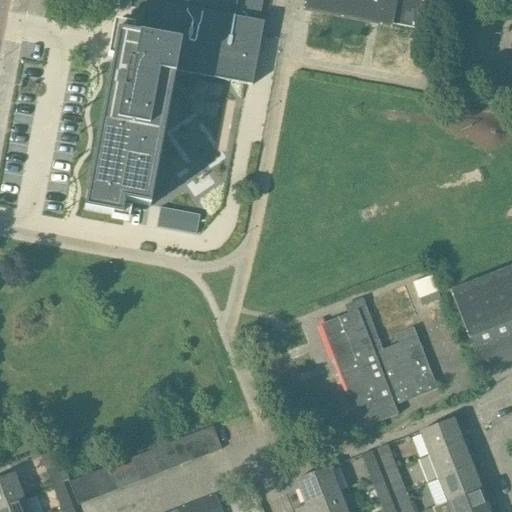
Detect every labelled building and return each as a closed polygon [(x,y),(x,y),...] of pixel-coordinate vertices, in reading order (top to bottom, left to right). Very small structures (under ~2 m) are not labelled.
[(119,31),(85,209),(121,216),(124,201),(150,206),(175,71),(252,85),(264,24),(258,22),(262,0),(137,0),(137,1),(147,2),(140,36),(119,31)] [(313,0),(312,9),(426,30),(431,0),(313,0)] [(45,58),(45,40),(23,40),(23,57),(45,58)] [(160,208),(156,228),(195,235),(199,216),(160,208)] [(511,266),(450,291),(469,339),(470,339),(483,373),(511,361),(511,266)] [(424,297),(437,292),(431,276),(418,281),(413,283),(420,299),(424,297)] [(346,306),(349,314),(321,325),(361,430),(399,415),(395,407),(438,390),(418,337),(414,328),(396,334),(400,344),(383,350),(367,307),(363,299),(346,306)] [(420,433),(429,456),(463,443),(454,420),(420,433)] [(214,428),(203,432),(212,455),(223,451),(214,428)] [(203,432),(193,436),(202,459),(212,455),(203,432)] [(193,436),(183,440),(192,463),(202,459),(193,436)] [(183,440),(173,444),(182,467),(192,463),(183,440)] [(429,456),(438,480),(472,467),(463,443),(429,456)] [(173,444),(162,448),(171,471),(182,467),(173,444)] [(377,449),(386,473),(396,469),(387,446),(377,449)] [(162,448),(152,452),(161,475),(171,471),(162,448)] [(152,452),(142,456),(151,479),(161,475),(152,452)] [(371,452),(362,455),(371,479),(381,476),(371,452)] [(142,456),(132,460),(141,483),(151,479),(142,456)] [(54,487),(64,483),(55,460),(45,464),(54,487)] [(132,460),(121,464),(130,487),(141,483),(132,460)] [(121,464),(111,468),(120,491),(130,487),(121,464)] [(438,480),(447,503),(481,490),(472,467),(438,480)] [(111,468),(101,472),(110,495),(120,491),(111,468)] [(296,481),(305,505),(339,492),(330,468),(296,481)] [(396,497),(405,493),(396,469),(386,473),(396,497)] [(101,472),(91,476),(100,499),(110,495),(101,472)] [(0,508),(25,499),(16,475),(0,480),(0,508)] [(91,476),(80,480),(89,503),(100,499),(91,476)] [(390,499),(381,476),(371,479),(380,502),(390,499)] [(80,480),(70,484),(79,507),(89,503),(80,480)] [(73,507),(64,483),(54,487),(63,511),(73,507)] [(447,503),(450,511),(489,511),(481,490),(447,503)] [(305,505),(307,511),(346,511),(339,492),(305,505)] [(396,497),(401,511),(412,511),(405,493),(396,497)] [(223,511),(217,495),(207,499),(211,511),(223,511)] [(0,511),(30,511),(25,499),(0,508),(0,511)] [(199,511),(211,511),(207,499),(196,503),(199,511)] [(394,511),(390,499),(380,502),(383,511),(394,511)] [(187,511),(199,511),(196,503),(186,507),(187,511)]
